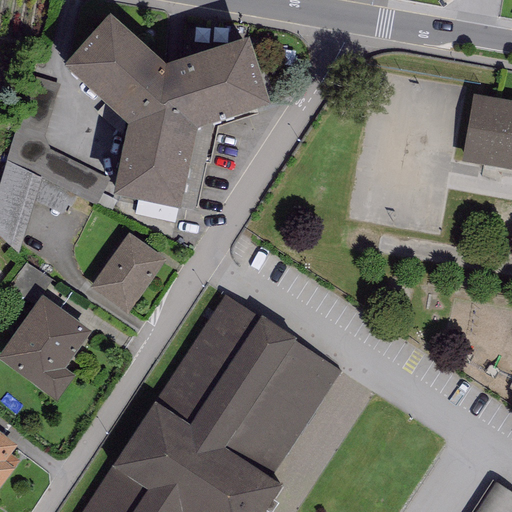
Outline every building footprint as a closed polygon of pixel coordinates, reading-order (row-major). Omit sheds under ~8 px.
[(164,74),(110,24),(63,75),(127,133),(112,204),(181,217),(182,209),(197,139),(212,134),(270,113),(248,47),(164,74)] [(32,78),(6,163),(76,196),(96,206),(109,180),(50,151),(44,137),(59,87),(32,78)] [(511,102),(473,95),(461,161),(511,170),(511,102)] [(195,212),(212,134),(197,139),(182,209),(195,212)] [(64,216),(76,196),(6,163),(0,181),(0,238),(18,255),(34,203),(64,216)] [(90,292),(127,317),(166,263),(129,237),(90,292)] [(341,371),(227,297),(84,511),(267,511),(283,489),(269,480),(341,371)] [(42,300),(0,357),(0,365),(56,405),(75,379),(65,372),(91,335),(42,300)] [(16,449),(0,436),(0,488),(19,463),(10,456),(16,449)] [(511,511),(511,500),(498,492),(485,511),(511,511)]
